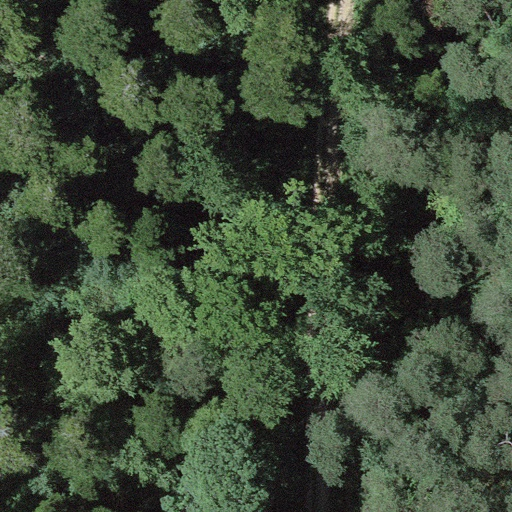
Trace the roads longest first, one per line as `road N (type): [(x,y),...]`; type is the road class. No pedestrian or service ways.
road 1 (track): [(345,0),(329,93),(332,511)]
road 2 (track): [(66,0),(11,257),(0,411)]
